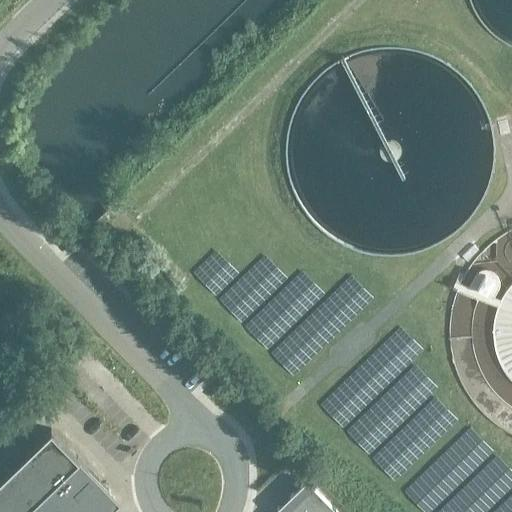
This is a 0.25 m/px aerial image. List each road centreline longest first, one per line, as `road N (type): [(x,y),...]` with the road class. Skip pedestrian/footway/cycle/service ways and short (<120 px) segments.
road 1 (unclassified): [(197,418),(0,204)]
road 2 (unknown): [(145,493),(50,418),(0,474)]
road 3 (unclassified): [(197,418),(148,452),(142,467),(154,511)]
